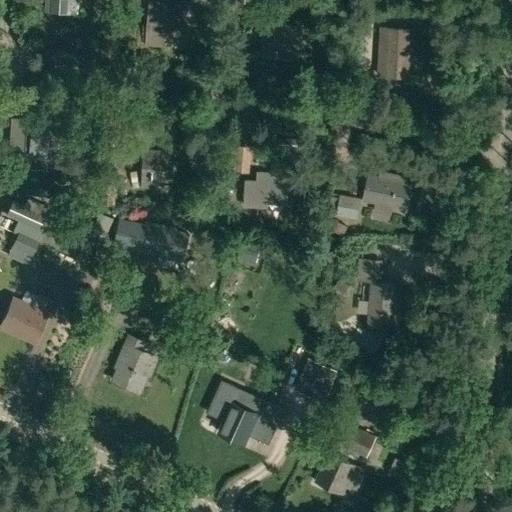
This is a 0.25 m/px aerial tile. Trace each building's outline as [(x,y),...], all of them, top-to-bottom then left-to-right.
[(48,0),(48,11),(75,12),(75,0),(48,0)] [(151,1),(147,44),(162,45),(163,33),(184,35),(184,33),(186,6),(156,3),(156,2),(151,1)] [(264,43),(263,55),(277,55),(277,54),(298,55),(299,28),(269,26),(268,44),(264,43)] [(381,41),(379,75),(407,76),(408,54),(412,54),(413,29),(382,27),(381,41)] [(11,116),(8,150),(28,152),(59,154),(61,126),(30,124),(30,128),(26,128),(26,117),(11,116)] [(144,148),(142,186),(152,187),(152,177),(173,178),(175,150),(144,148)] [(369,175),(364,198),(406,207),(411,183),(407,182),(408,177),(380,171),(379,177),(369,175)] [(246,181),(245,205),(267,205),(267,201),(287,202),(288,174),(258,173),(257,182),(246,181)] [(340,194),(337,214),(351,217),(355,197),(340,194)] [(13,203),(7,216),(20,222),(14,234),(17,236),(12,246),(32,256),(53,212),(29,202),(26,210),(13,203)] [(120,217),(113,240),(136,246),(143,223),(120,217)] [(27,266),(32,256),(12,246),(7,257),(27,266)] [(339,281),(333,291),(343,298),(350,288),(339,281)] [(372,281),(369,324),(393,326),(393,324),(397,324),(400,285),(396,285),(396,283),(372,281)] [(149,306),(157,298),(148,288),(128,306),(146,325),(157,314),(149,306)] [(11,295),(0,320),(0,323),(33,338),(45,310),(45,309),(49,300),(36,295),(35,296),(32,304),(23,300),(11,295)] [(159,347),(130,335),(112,379),(141,391),(159,347)] [(329,368),(300,355),(286,386),(316,399),(329,368)] [(353,376),(347,388),(367,397),(372,384),(353,376)] [(223,383),(210,412),(224,419),(218,431),(245,443),(249,435),(267,444),(281,413),(260,404),(256,413),(234,402),(239,390),(223,383)] [(286,408),(292,390),(284,387),(278,404),(286,408)] [(349,423),(341,442),(354,447),(355,443),(368,449),(375,434),(349,423)] [(319,447),(313,461),(323,465),(316,481),(343,492),(347,483),(356,488),(365,467),(328,451),(319,447)] [(251,477),(261,460),(252,455),(242,472),(251,477)]
